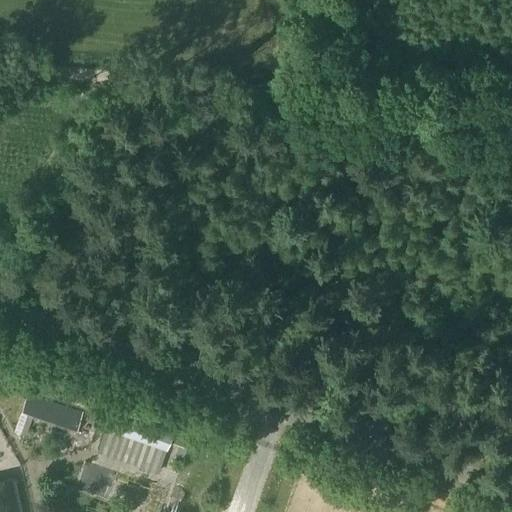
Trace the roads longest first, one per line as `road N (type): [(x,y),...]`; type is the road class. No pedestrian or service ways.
road 1 (unclassified): [(511,492),(0,313)]
road 2 (track): [(511,114),(105,73)]
